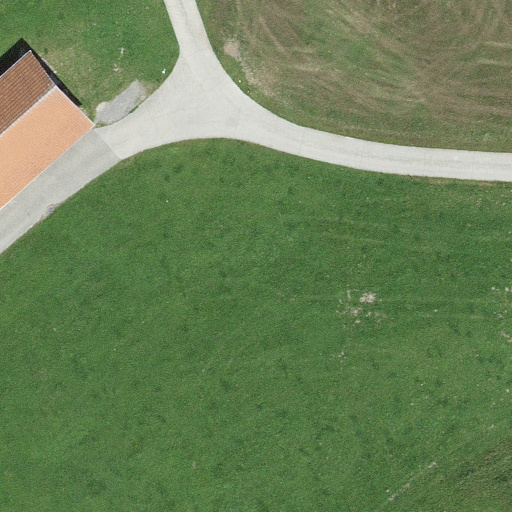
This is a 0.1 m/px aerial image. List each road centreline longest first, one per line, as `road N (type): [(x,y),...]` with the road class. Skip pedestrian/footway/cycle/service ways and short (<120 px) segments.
road 1 (track): [(511,171),(362,167),(201,121)]
road 2 (track): [(201,121),(80,172),(0,246)]
road 3 (track): [(201,121),(175,0)]
